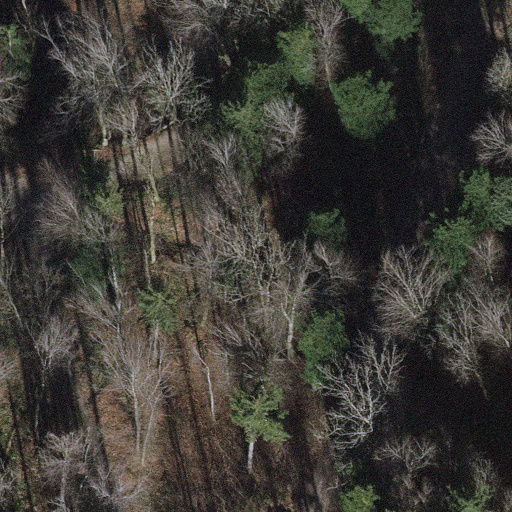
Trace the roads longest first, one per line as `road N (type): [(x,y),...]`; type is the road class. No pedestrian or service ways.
road 1 (track): [(324,511),(486,0)]
road 2 (track): [(378,0),(188,145),(103,181),(56,181)]
